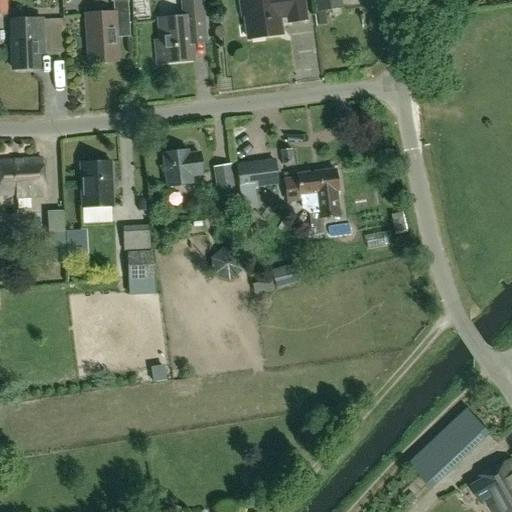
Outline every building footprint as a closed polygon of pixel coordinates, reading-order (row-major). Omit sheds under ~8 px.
[(85,16),(88,64),(118,62),(117,39),(130,38),(128,2),(127,0),(109,0),(110,3),(112,3),(112,15),(85,16)] [(245,17),(249,40),(278,36),(282,31),(280,18),(288,16),(288,18),(306,16),(303,0),(240,0),(243,18),(245,17)] [(313,0),(316,18),(340,15),(339,9),(343,9),(341,0),(313,0)] [(157,65),(192,62),(191,45),(205,44),(201,2),(180,4),(182,19),(157,21),(159,43),(155,43),(157,65)] [(285,21),(290,41),(303,38),(298,18),(285,21)] [(11,21),(13,71),(38,70),(38,55),(43,55),(42,20),(11,21)] [(281,152),(283,164),(293,163),(292,150),(281,152)] [(166,188),(193,185),(192,177),(202,176),(199,154),(189,155),(189,153),(162,156),(166,188)] [(274,160),(237,165),(242,209),(255,207),(253,187),(276,184),(274,160)] [(42,161),(0,163),(0,195),(16,194),(16,199),(44,197),(42,161)] [(109,162),(80,163),(82,208),(112,206),(109,162)] [(237,208),(230,165),(213,167),(220,211),(237,208)] [(286,192),(288,203),(300,201),(301,209),(309,214),(316,213),(317,219),(339,217),(336,192),(338,191),(335,170),(297,175),(299,190),(286,192)] [(53,220),(53,202),(42,202),(42,220),(53,220)] [(114,218),(115,239),(141,238),(139,217),(114,218)] [(66,263),(64,232),(48,233),(49,264),(66,263)] [(228,282),(242,271),(240,254),(223,248),(210,259),(212,275),(228,282)] [(128,254),(129,282),(153,281),(152,254),(128,254)] [(296,264),(270,270),(275,289),(300,283),(296,264)] [(89,269),(74,265),(71,276),(86,280),(89,269)] [(271,280),(251,284),(253,293),(273,289),(271,280)] [(163,369),(151,371),(153,384),(165,383),(163,369)] [(511,511),(511,458),(476,479),(494,511),(511,511)]
